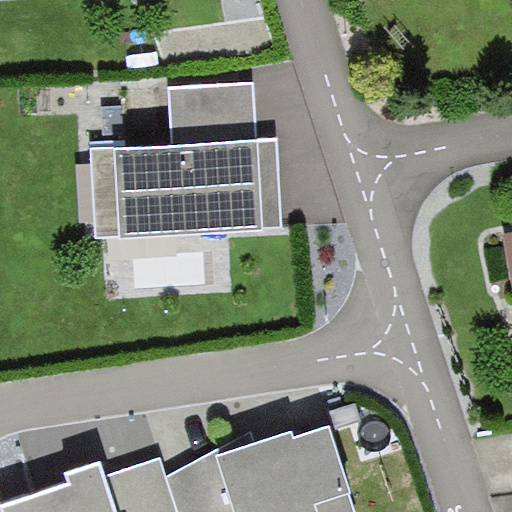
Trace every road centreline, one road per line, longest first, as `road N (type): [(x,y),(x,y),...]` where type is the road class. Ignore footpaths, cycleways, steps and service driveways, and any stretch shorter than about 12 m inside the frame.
road 1 (residential): [(411,321),(332,353),(0,407)]
road 2 (residential): [(472,511),(411,321)]
road 3 (residential): [(361,168),(303,0)]
road 4 (residential): [(411,321),(361,168)]
road 5 (residential): [(361,168),(428,142),(511,129)]
